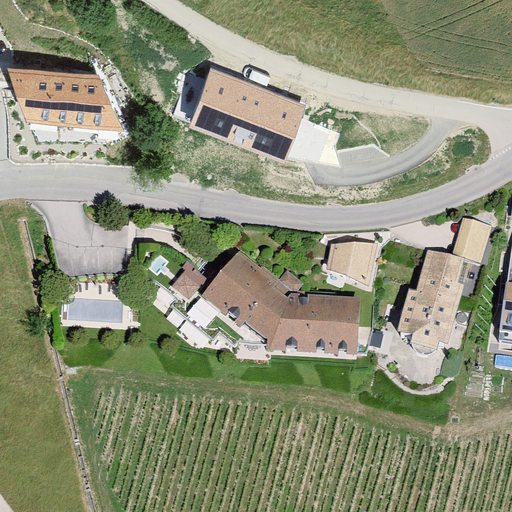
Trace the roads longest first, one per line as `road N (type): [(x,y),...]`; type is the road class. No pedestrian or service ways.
road 1 (tertiary): [(0,182),(98,182),(355,225),(411,216),(511,160)]
road 2 (unclassified): [(136,0),(260,71),(511,138)]
